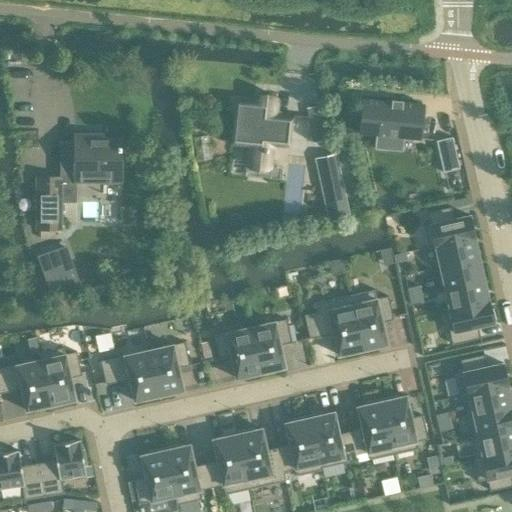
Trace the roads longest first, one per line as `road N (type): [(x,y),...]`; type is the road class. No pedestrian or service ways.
road 1 (residential): [(461,57),(0,12)]
road 2 (residential): [(103,428),(406,360)]
road 3 (residential): [(511,285),(461,57)]
